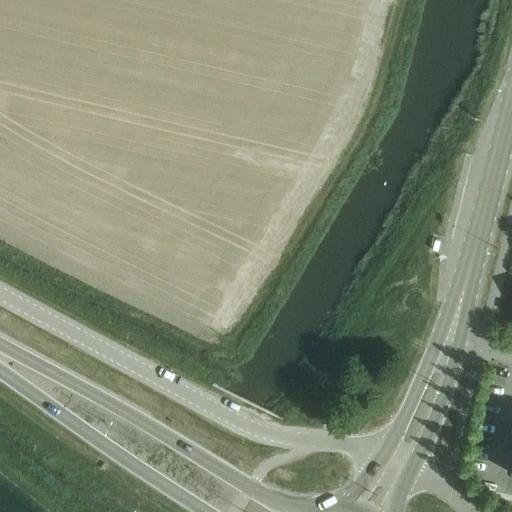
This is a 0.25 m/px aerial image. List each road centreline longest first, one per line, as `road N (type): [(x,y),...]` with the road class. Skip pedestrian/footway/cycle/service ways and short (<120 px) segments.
road 1 (track): [(0,237),(233,350),(381,108),(407,0)]
road 2 (unclassified): [(383,455),(258,432),(0,294)]
road 3 (secondary): [(287,511),(104,400),(0,353)]
road 4 (secondary): [(0,361),(90,436),(204,511)]
road 5 (secondary): [(411,470),(455,363),(475,253)]
road 6 (secondary): [(475,253),(383,455)]
road 7 (secondary): [(475,253),(511,109)]
